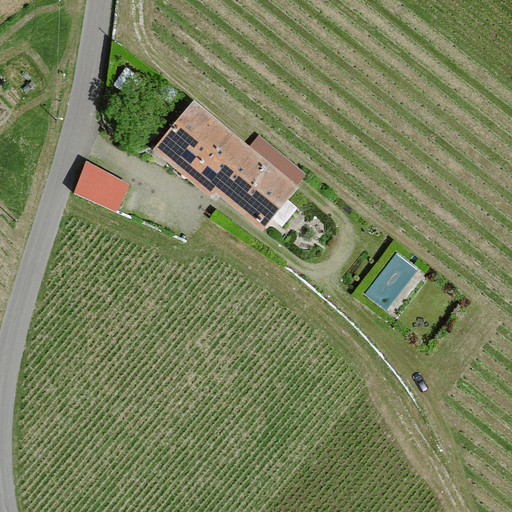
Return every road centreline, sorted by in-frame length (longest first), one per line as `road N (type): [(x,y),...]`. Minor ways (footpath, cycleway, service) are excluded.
road 1 (track): [(462,511),(382,375),(306,298),(225,244),(185,251),(57,196)]
road 2 (tertiary): [(100,0),(86,94),(18,314),(0,409)]
road 3 (track): [(468,511),(452,453),(419,386),(302,266)]
